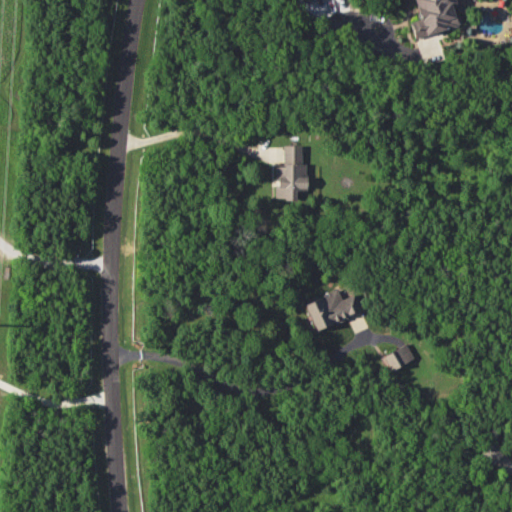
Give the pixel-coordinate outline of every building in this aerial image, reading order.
[(413,38),(461,24),(458,13),(453,14),(450,4),(455,3),(454,0),(414,0),(419,18),(409,21),(413,38)] [(306,190),(305,162),(301,162),(301,145),(282,145),(282,165),(274,165),(274,199),(295,199),(295,190),(306,190)] [(360,310),(353,293),(341,298),(337,289),(303,303),(314,329),(360,310)] [(389,370),(413,359),(406,343),(382,354),(389,370)] [(495,463),(502,448),(486,440),(479,454),(495,463)]
